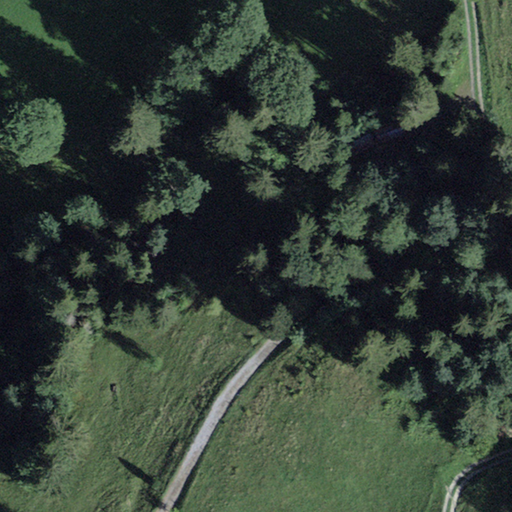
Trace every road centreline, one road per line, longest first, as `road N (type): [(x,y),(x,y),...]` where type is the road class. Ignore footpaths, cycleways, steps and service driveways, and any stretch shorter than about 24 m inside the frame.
road 1 (track): [(165,511),(220,406),(290,326),(309,309),(388,290),(448,252),(461,228),(466,149),(479,123)]
road 2 (track): [(511,256),(492,210),(479,123)]
road 3 (track): [(479,123),(469,0)]
